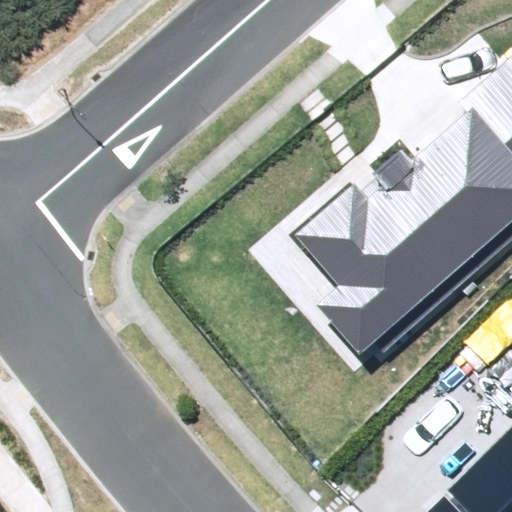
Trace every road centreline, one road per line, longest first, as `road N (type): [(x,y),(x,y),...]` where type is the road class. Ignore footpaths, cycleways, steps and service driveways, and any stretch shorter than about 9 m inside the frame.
road 1 (residential): [(0,223),(42,190),(225,0)]
road 2 (residential): [(198,511),(123,434),(0,269)]
